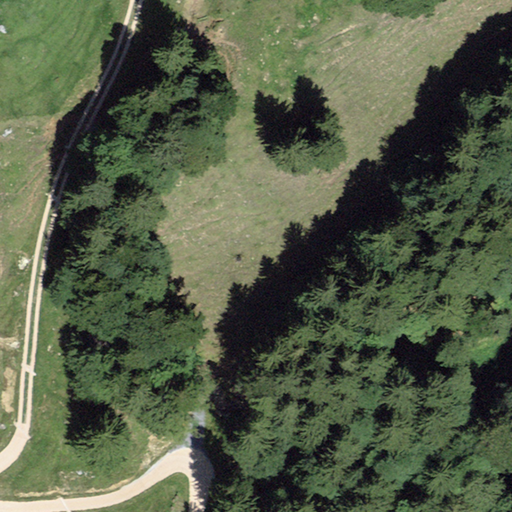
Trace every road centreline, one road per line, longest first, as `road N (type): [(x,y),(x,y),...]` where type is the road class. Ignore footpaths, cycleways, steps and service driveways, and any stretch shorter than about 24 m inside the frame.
road 1 (track): [(0,462),(24,423),(49,217),(135,0)]
road 2 (track): [(195,511),(201,483),(188,462),(92,504),(0,510)]
